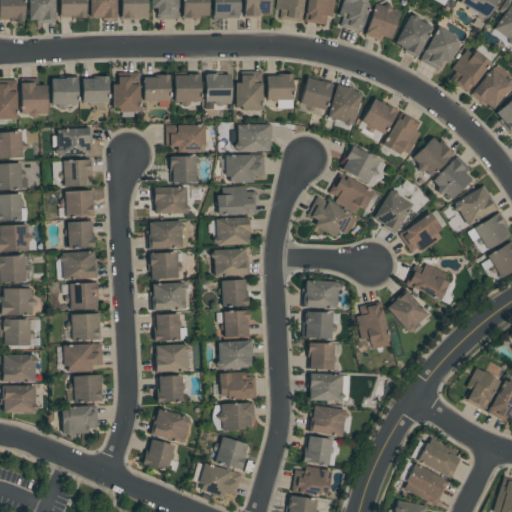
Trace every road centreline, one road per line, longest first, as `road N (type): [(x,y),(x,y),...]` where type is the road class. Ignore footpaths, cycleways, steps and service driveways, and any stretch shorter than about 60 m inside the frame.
road 1 (residential): [(0,54),(284,44),(375,68),(438,105),(511,178)]
road 2 (residential): [(253,511),(278,420),(274,227),(301,160)]
road 3 (residential): [(107,474),(128,406),(120,216),(128,158)]
road 4 (tertiary): [(358,511),(412,399),(471,332),(511,301)]
road 5 (residential): [(0,435),(197,511)]
